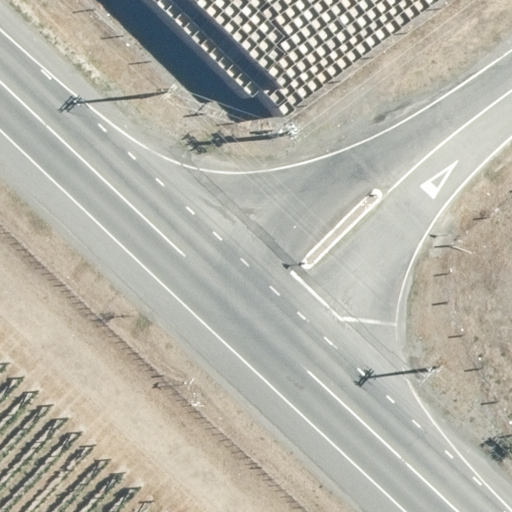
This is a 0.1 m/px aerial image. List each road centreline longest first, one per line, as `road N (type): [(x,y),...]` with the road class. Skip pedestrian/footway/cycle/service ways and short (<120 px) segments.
road 1 (unclassified): [(247,319),(511,89)]
road 2 (secondary): [(247,319),(0,84)]
road 3 (secondary): [(452,511),(247,319)]
